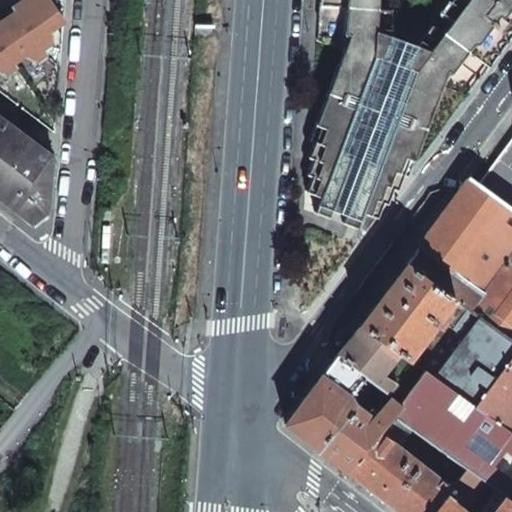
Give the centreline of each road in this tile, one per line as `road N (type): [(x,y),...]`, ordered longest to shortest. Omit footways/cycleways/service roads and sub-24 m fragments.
road 1 (residential): [(232,416),(317,337),(511,66)]
road 2 (secondary): [(232,416),(263,0)]
road 3 (residential): [(63,290),(88,0)]
road 4 (residential): [(232,416),(97,316)]
road 5 (residential): [(0,448),(97,316)]
road 6 (residential): [(353,511),(232,416)]
